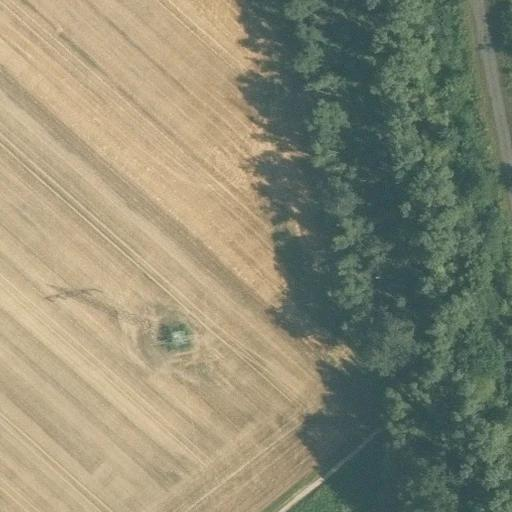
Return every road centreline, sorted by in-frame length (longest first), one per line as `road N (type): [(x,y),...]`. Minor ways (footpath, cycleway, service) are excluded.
road 1 (track): [(472,0),(511,189)]
road 2 (track): [(285,511),(402,420)]
